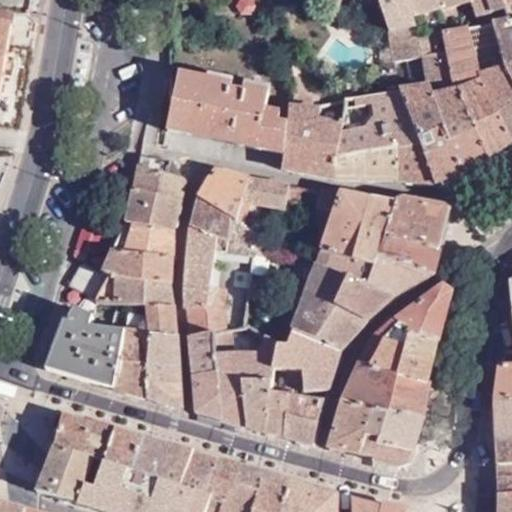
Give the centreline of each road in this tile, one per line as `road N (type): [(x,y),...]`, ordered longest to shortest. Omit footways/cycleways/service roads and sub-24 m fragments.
road 1 (residential): [(511,222),(196,150)]
road 2 (residential): [(500,247),(440,274),(360,339),(316,466)]
road 3 (residential): [(196,150),(181,226),(188,434)]
road 4 (secondary): [(65,0),(38,141),(0,271)]
road 5 (residential): [(500,247),(451,468)]
road 6 (residential): [(61,511),(9,492),(53,387)]
road 7 (residential): [(188,434),(53,387)]
road 8 (residential): [(316,466),(188,434)]
